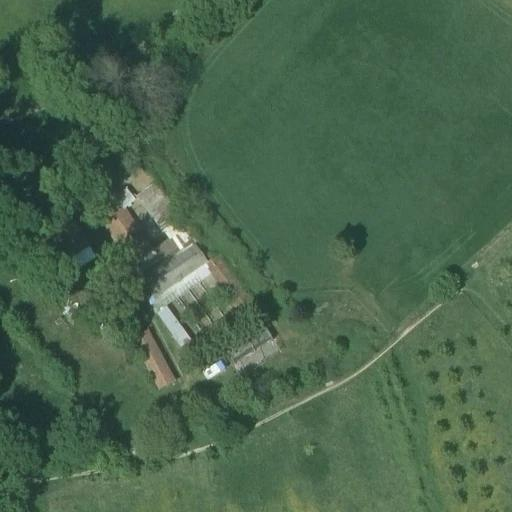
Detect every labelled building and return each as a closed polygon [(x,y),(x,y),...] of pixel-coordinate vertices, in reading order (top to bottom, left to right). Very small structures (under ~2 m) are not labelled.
[(163,234),(183,218),(156,183),(136,198),(163,234)] [(154,250),(127,210),(104,226),(155,299),(153,300),(196,362),(247,328),(237,315),(255,300),(220,254),(211,260),(188,226),(154,250)] [(69,217),(44,232),(64,260),(68,257),(77,271),(96,258),(87,245),(69,217)] [(263,336),(258,329),(227,349),(231,355),(227,358),(233,366),(273,340),(268,333),(263,336)] [(159,392),(176,382),(149,332),(131,341),(159,392)]
